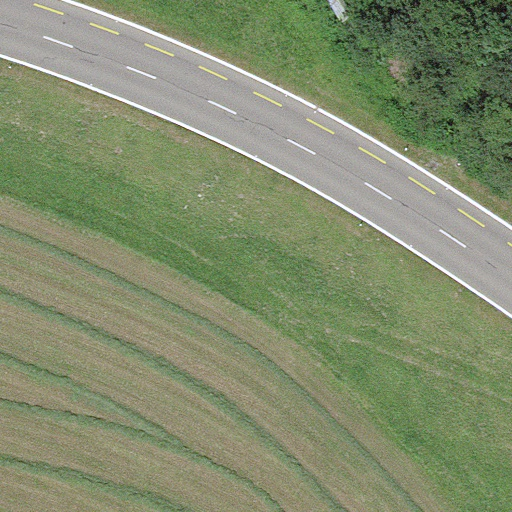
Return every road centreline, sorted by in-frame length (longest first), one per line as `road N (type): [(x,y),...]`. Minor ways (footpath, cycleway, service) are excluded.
road 1 (secondary): [(511,275),(282,140),(0,26)]
road 2 (track): [(505,511),(486,481),(315,313),(511,394)]
